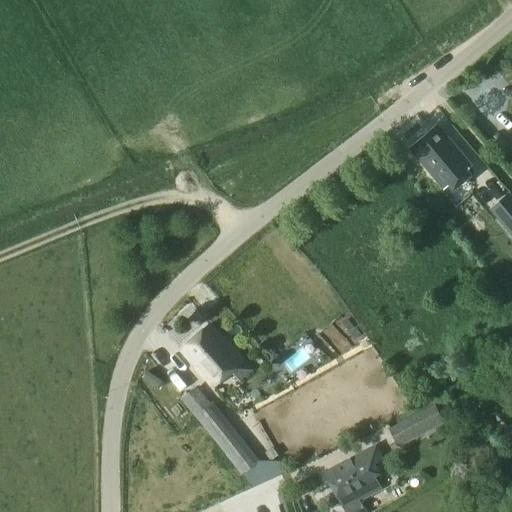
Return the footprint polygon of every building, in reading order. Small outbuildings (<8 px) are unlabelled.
[(445,187),(471,165),(437,125),(411,147),(445,187)] [(180,348),(212,386),(231,370),(241,382),(254,370),(244,359),(241,361),(209,323),(180,348)] [(182,399),(243,475),(244,474),(253,486),(285,471),(279,461),(261,461),(213,401),(211,403),(198,386),(182,399)] [(174,393),(159,406),(177,426),(192,413),(174,393)] [(446,421),(436,402),(389,427),(399,446),(446,421)] [(346,511),(366,511),(361,501),(383,490),(376,477),(381,474),(375,464),(384,459),(376,444),(325,472),(346,511)]
